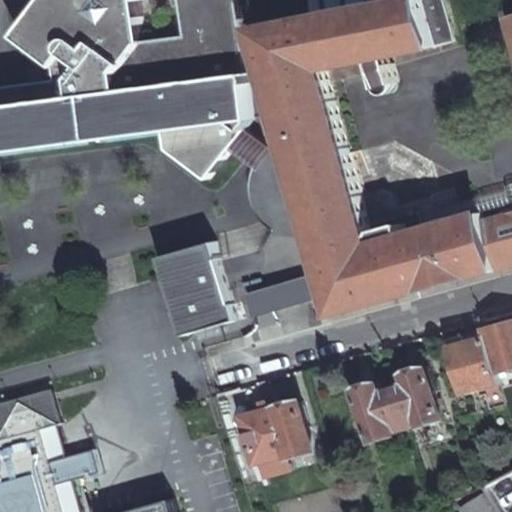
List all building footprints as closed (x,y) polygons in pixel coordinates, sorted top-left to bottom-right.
[(236,110),(254,108),(251,83),(277,79),(344,313),(502,269),(488,221),(485,213),(379,243),(330,68),(457,42),(446,0),(386,0),(365,4),(318,13),(301,17),(298,7),(284,11),(287,20),(263,25),(274,68),(249,72),(239,0),(49,0),(23,36),(63,68),(63,78),(0,88),(0,151),(165,130),(167,147),(207,178),(247,128),(238,121),(236,110)] [(315,0),(318,13),(365,4),(363,0),(315,0)] [(255,118),(254,108),(236,110),(238,121),(255,118)] [(511,213),(488,221),(502,269),(511,266),(511,213)] [(219,240),(165,255),(188,334),(241,319),(219,240)] [(320,273),(252,293),(259,316),(327,296),(320,273)] [(511,322),(489,329),(499,372),(511,368),(511,322)] [(489,329),(451,339),(466,394),(503,384),(499,372),(489,329)] [(394,377),(409,427),(423,423),(424,425),(446,418),(430,366),(394,377)] [(398,430),(409,427),(394,377),(360,387),(377,440),(399,433),(398,430)] [(0,406),(0,439),(10,436),(8,426),(15,412),(32,407),(50,416),(53,425),(65,424),(56,391),(0,406)] [(268,409),(249,415),(261,458),(292,451),(293,455),(318,448),(305,399),(301,400),(299,393),(283,398),(279,396),(265,400),(268,409)] [(10,436),(0,439),(0,511),(68,511),(63,492),(100,481),(94,456),(56,467),(45,427),(53,425),(50,416),(32,407),(15,412),(8,426),(10,436)] [(464,511),(500,511),(487,491),(461,507),(464,511)] [(127,511),(179,511),(176,499),(127,511)]
